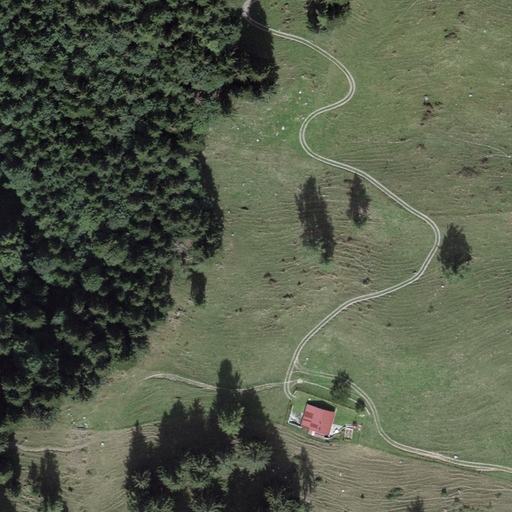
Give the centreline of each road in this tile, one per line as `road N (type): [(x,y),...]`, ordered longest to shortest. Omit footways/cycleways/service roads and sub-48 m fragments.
road 1 (track): [(297,408),(285,385),(302,344),(343,308),(419,278),(442,241),(429,221),(305,145),(308,121),(345,104),(354,85),(335,59),(253,21),(247,8),(254,0)]
road 2 (track): [(511,471),(396,445),(350,384),(291,366)]
